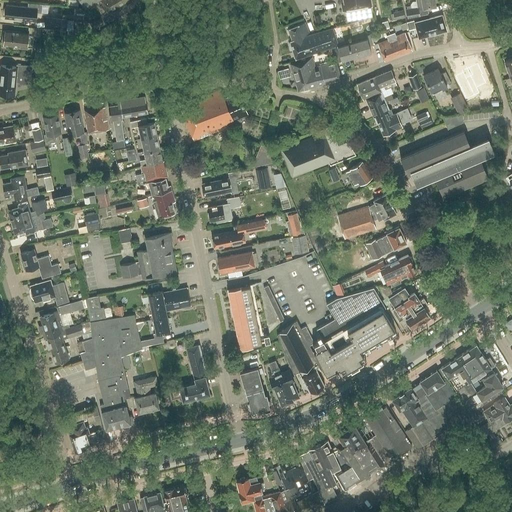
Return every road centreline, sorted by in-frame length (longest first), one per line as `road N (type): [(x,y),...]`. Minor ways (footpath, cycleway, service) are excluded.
road 1 (residential): [(239,441),(164,76)]
road 2 (primary): [(239,441),(326,409),(478,312)]
road 3 (unclassified): [(68,485),(0,254)]
road 4 (residential): [(478,312),(365,131)]
road 5 (residential): [(338,511),(410,460),(486,458),(511,445)]
road 6 (primary): [(68,485),(239,441)]
road 7 (residential): [(164,76),(0,113)]
road 8 (residential): [(315,99),(164,76)]
